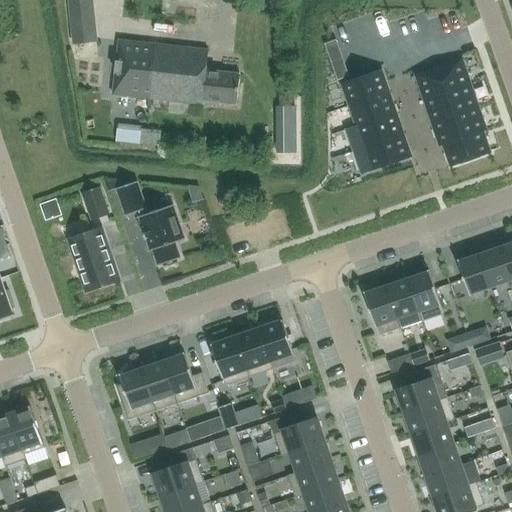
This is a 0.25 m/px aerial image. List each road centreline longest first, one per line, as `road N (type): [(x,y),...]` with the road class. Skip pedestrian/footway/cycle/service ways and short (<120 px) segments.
road 1 (residential): [(63,350),(318,263)]
road 2 (residential): [(403,511),(318,263)]
road 3 (residential): [(318,263),(511,196)]
road 4 (residential): [(0,162),(63,350)]
road 5 (residential): [(63,350),(118,511)]
